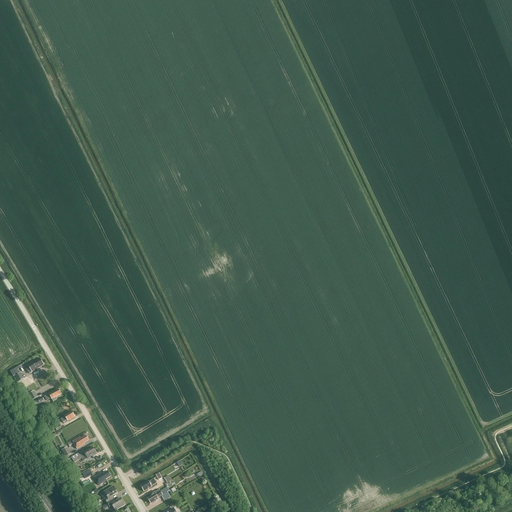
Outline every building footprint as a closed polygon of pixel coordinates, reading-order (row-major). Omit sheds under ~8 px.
[(39,367),(44,364),(40,358),(35,361),(25,367),(29,374),(39,368),(39,367)] [(17,368),(11,371),(14,376),(15,376),(20,373),(18,369),(17,368)] [(20,373),(15,376),(19,382),(24,379),(20,372),(20,373)] [(52,399),(62,394),(59,389),(49,394),(50,395),(45,397),(47,400),(52,398),(52,399)] [(34,390),(29,393),(32,399),(38,397),(34,390)] [(68,421),(75,417),(72,411),(65,415),(65,416),(61,419),(63,423),(68,420),(68,421)] [(84,443),(89,440),(86,435),(81,438),(80,437),(73,442),(73,441),(68,444),(69,446),(74,443),(77,449),(85,444),(84,443)] [(67,458),(70,456),(72,455),(67,446),(61,449),(67,458)] [(91,457),(90,457),(96,453),(97,452),(95,450),(93,447),(84,452),(83,450),(72,457),(76,462),(86,456),(88,459),(88,458),(89,459),(91,457)] [(83,474),(85,478),(92,474),(90,470),(83,474)] [(106,479),(111,477),(107,471),(103,474),(102,473),(94,478),(99,485),(107,481),(106,479)] [(152,486),(157,483),(154,479),(149,482),(148,481),(141,486),(144,492),(152,487),(152,486)] [(105,500),(107,503),(112,500),(111,497),(118,493),(114,486),(104,492),(107,497),(105,499),(105,500)] [(159,490),(156,492),(156,491),(150,495),(151,496),(147,498),(151,504),(156,501),(158,500),(159,499),(158,498),(163,495),(162,494),(160,491),(159,490)] [(107,503),(109,507),(112,505),(115,511),(125,505),(121,498),(114,502),(112,500),(107,503)]
